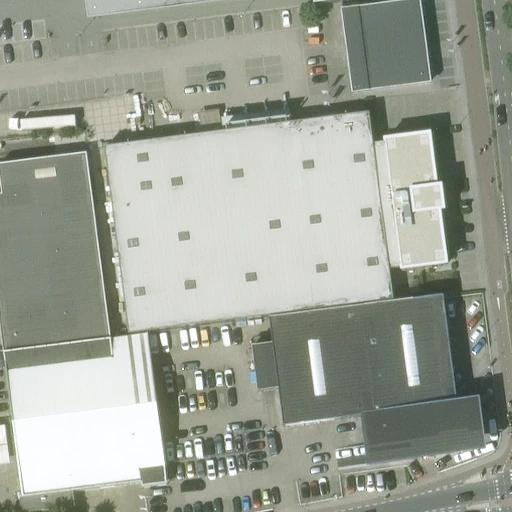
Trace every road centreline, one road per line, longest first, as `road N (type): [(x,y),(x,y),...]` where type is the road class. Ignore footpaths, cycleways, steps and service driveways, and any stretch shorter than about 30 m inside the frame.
road 1 (unclassified): [(463,0),(488,209)]
road 2 (secondary): [(491,0),(511,168)]
